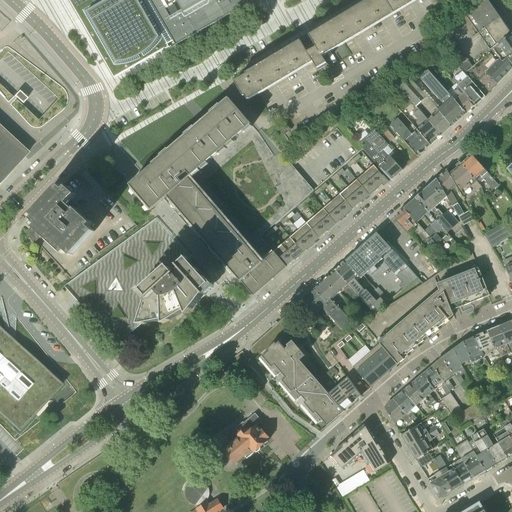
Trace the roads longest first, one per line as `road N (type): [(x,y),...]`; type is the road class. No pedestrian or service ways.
road 1 (tertiary): [(236,334),(502,99)]
road 2 (residential): [(122,401),(0,253)]
road 3 (residential): [(369,402),(421,357),(511,305)]
road 4 (tertiary): [(0,503),(133,414)]
road 5 (tertiary): [(122,401),(0,501)]
road 6 (residential): [(0,221),(92,132),(100,114)]
road 7 (residential): [(100,114),(89,77),(12,0)]
road 8 (residential): [(264,416),(304,458),(369,402)]
road 9 (residential): [(315,0),(195,65)]
road 10 (tertiary): [(236,334),(122,401)]
road 11 (tertiary): [(133,414),(236,334)]
road 12 (residential): [(434,511),(369,402)]
